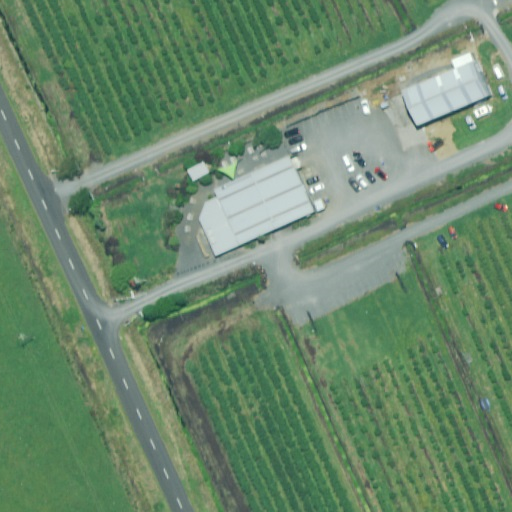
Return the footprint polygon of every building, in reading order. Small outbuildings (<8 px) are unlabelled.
[(499,58),(490,62),(501,86),(510,82),(499,58)] [(495,96),(481,63),(409,93),(424,126),(495,96)] [(233,240),(309,204),(284,149),(207,185),(210,192),(233,240)] [(215,172),(209,161),(191,171),(197,182),(215,172)] [(317,163),(302,169),(305,177),(320,172),(317,163)] [(211,249),(233,240),(210,192),(199,197),(194,213),(211,249)]
